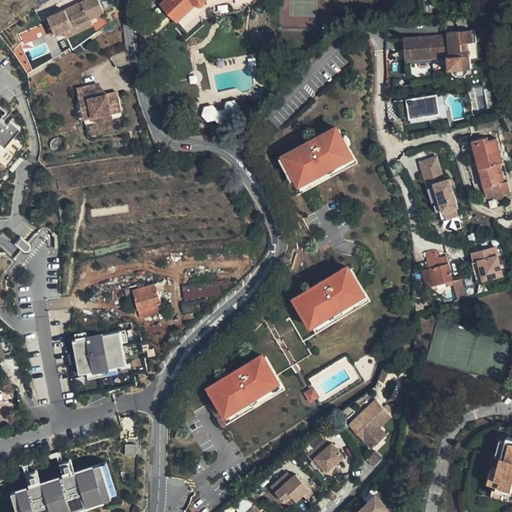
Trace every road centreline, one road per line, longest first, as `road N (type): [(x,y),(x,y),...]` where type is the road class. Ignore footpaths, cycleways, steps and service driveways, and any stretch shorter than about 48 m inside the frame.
road 1 (residential): [(165,394),(185,354),(265,275),(277,229),(241,165),(217,147),(176,141),(154,127),(132,0)]
road 2 (residential): [(62,424),(40,324),(38,266)]
road 3 (residential): [(432,511),(454,429),(495,409),(511,412)]
